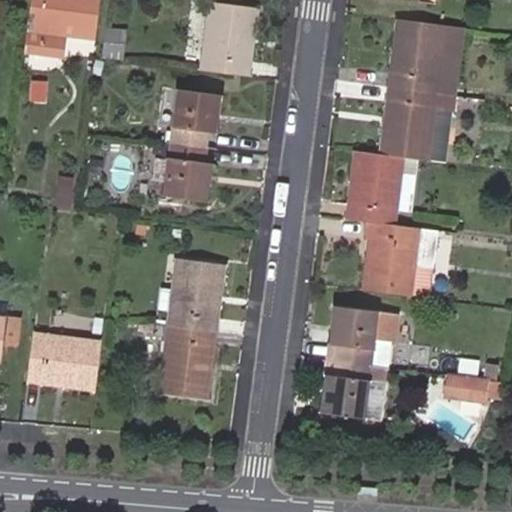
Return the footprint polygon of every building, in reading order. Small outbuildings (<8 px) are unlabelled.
[(30,0),(24,51),(62,56),(65,35),(96,38),(100,0),(30,0)] [(247,42),(254,43),(259,8),(211,2),(202,70),(243,75),(247,42)] [(391,73),(389,87),(395,88),(437,94),(447,25),(398,19),(394,56),(399,58),(397,74),(391,73)] [(455,96),(464,27),(447,25),(437,94),(455,96)] [(107,28),(104,54),(119,56),(122,30),(107,28)] [(243,75),(250,76),(254,43),(247,42),(243,75)] [(394,56),(391,73),(397,74),(399,58),(394,56)] [(43,84),(34,84),(33,99),(42,100),(43,84)] [(395,88),(389,87),(385,119),(391,120),(395,88)] [(171,142),(207,147),(208,133),(211,114),(219,115),(222,94),(178,88),(171,142)] [(452,113),(455,96),(437,94),(395,88),(391,120),(385,119),(381,154),(404,158),(429,161),(435,111),(452,113)] [(429,161),(446,163),(452,113),(435,111),(429,161)] [(216,134),(219,115),(211,114),(208,133),(216,134)] [(204,161),(207,147),(171,142),(164,195),(208,201),(210,179),(202,178),(204,161)] [(367,221),(396,226),(398,210),(400,192),(402,173),(404,158),(381,154),(356,151),(352,187),(358,187),(354,220),(367,221)] [(90,158),(87,173),(99,176),(102,160),(90,158)] [(202,178),(210,179),(213,162),(204,161),(202,178)] [(400,192),(398,210),(412,212),(417,175),(402,173),(400,192)] [(352,187),(348,219),(354,220),(358,187),(352,187)] [(70,201),(71,193),(56,190),(50,198),(50,204),(74,207),(70,201)] [(429,297),(438,231),(396,226),(367,221),(365,239),(369,239),(376,240),(374,254),(367,253),(363,288),(429,297)] [(376,240),(369,239),(367,253),(374,254),(376,240)] [(172,310),(171,326),(209,331),(213,297),(222,299),(226,264),(179,258),(175,290),(162,288),(160,308),(172,310)] [(209,331),(217,332),(222,299),(213,297),(209,331)] [(335,359),(372,364),(375,339),(390,341),(394,342),(398,313),(334,306),(331,331),(339,332),(335,359)] [(19,318),(4,317),(1,344),(16,346),(19,318)] [(209,331),(171,326),(162,392),(209,399),(213,364),(204,363),(209,331)] [(213,364),(217,332),(209,331),(204,363),(213,364)] [(331,331),(327,358),(335,359),(339,332),(331,331)] [(60,376),(58,386),(95,391),(101,341),(33,332),(27,372),(60,376)] [(390,341),(375,339),(372,364),(387,366),(390,341)] [(476,374),(479,361),(459,357),(457,370),(476,374)] [(386,383),(388,366),(372,364),(335,359),(334,375),(332,392),(325,391),(322,413),(363,419),(368,380),(386,383)] [(488,379),(497,380),(498,365),(485,363),(484,378),(488,379)] [(27,372),(26,381),(58,386),(60,376),(27,372)] [(488,379),(484,378),(449,374),(446,397),(485,402),(488,379)] [(327,375),(325,391),(332,392),(334,375),(327,375)] [(386,383),(368,380),(363,419),(381,422),(386,383)]
